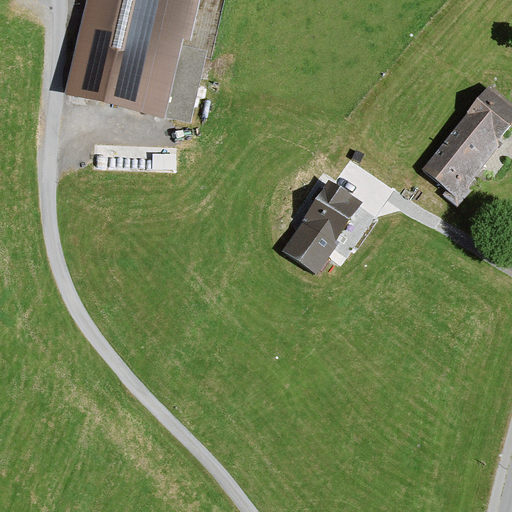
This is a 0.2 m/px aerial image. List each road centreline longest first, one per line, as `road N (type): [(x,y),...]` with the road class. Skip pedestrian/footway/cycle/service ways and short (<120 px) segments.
road 1 (track): [(61,0),(55,242),(71,299),(134,387),(248,511)]
road 2 (track): [(366,188),(511,270)]
